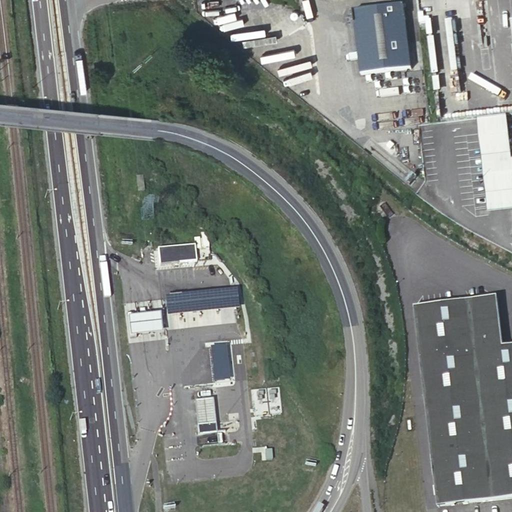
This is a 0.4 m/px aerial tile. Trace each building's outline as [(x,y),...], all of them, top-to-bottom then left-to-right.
[(355,12),(362,74),(411,69),(404,6),(355,12)] [(478,119),(489,212),(511,209),(511,160),(506,116),(478,119)] [(136,175),(138,200),(148,199),(145,174),(136,175)] [(159,248),(161,264),(198,260),(196,244),(159,248)] [(438,507),(511,498),(511,346),(503,348),(498,298),(416,307),(438,507)] [(165,315),(167,328),(180,327),(179,314),(165,315)] [(207,349),(211,384),(233,382),(229,346),(207,349)] [(195,403),(198,427),(216,425),(213,401),(195,403)] [(216,425),(198,427),(199,437),(217,435),(216,425)]
